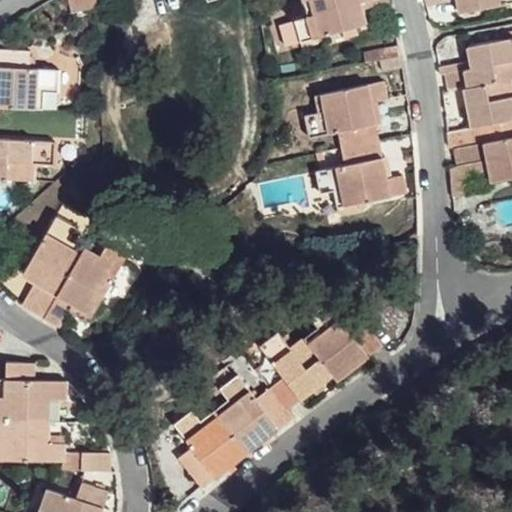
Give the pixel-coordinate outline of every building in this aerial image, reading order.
[(95,0),(69,0),(73,13),(97,6),(95,0)] [(367,0),(305,0),(309,17),(298,20),(303,42),(370,24),(366,10),(364,1),(367,0)] [(391,3),(389,0),(367,0),(364,1),(366,10),(391,3)] [(511,0),(457,0),(459,12),(511,1),(511,0)] [(511,78),(511,37),(469,46),(470,60),(473,67),(445,73),(448,91),(466,88),(511,78)] [(0,107),(45,109),(46,92),(58,92),(59,70),(31,69),(32,53),(0,50),(0,107)] [(473,67),(470,60),(440,66),(441,73),(445,73),(473,67)] [(511,78),(466,88),(473,126),(456,130),(459,147),(504,139),(502,122),(511,119),(511,78)] [(343,148),(380,140),(374,103),(389,99),(385,82),(317,95),(320,113),(307,116),(310,137),(339,131),(343,148)] [(511,137),(504,139),(459,147),(461,165),(469,163),(487,160),(489,170),(491,182),(511,177),(511,137)] [(0,138),(0,179),(33,181),(34,163),(55,164),(55,141),(0,138)] [(388,180),(380,140),(343,148),(346,165),(317,172),(322,194),(336,190),(340,208),(360,204),(409,193),(405,176),(388,180)] [(471,172),(489,170),(487,160),(469,163),(471,172)] [(471,172),(469,163),(461,165),(450,168),(452,184),(464,182),(471,172)] [(466,195),(464,182),(452,184),(453,198),(466,195)] [(86,248),(99,224),(65,204),(25,275),(35,283),(42,286),(30,310),(46,319),(86,248)] [(360,204),(340,208),(341,214),(362,210),(360,204)] [(91,250),(86,248),(46,319),(60,328),(73,305),(92,315),(127,256),(144,266),(154,249),(108,221),(91,250)] [(42,286),(35,283),(23,306),(30,310),(42,286)] [(334,375),(339,381),(384,346),(361,315),(346,325),(329,303),(312,317),(321,328),(306,339),(334,375)] [(288,410),(334,375),(306,339),(291,349),(280,333),(262,346),(285,377),(271,388),(288,410)] [(0,422),(51,422),(52,401),(67,401),(68,383),(36,382),(36,364),(8,363),(7,381),(0,380),(0,422)] [(248,452),(294,418),(288,410),(271,388),(258,398),(240,374),(223,388),(230,399),(215,411),(248,452)] [(202,487),(248,452),(215,411),(202,420),(193,410),(177,423),(195,446),(180,457),(202,487)] [(65,462),(65,452),(66,444),(49,443),(50,437),(51,422),(0,422),(0,460),(62,462),(65,462)] [(82,472),(83,454),(65,452),(65,462),(62,462),(62,471),(82,472)] [(82,472),(110,473),(110,454),(83,454),(82,472)] [(39,511),(102,511),(109,492),(83,483),(76,499),(48,489),(39,511)]
